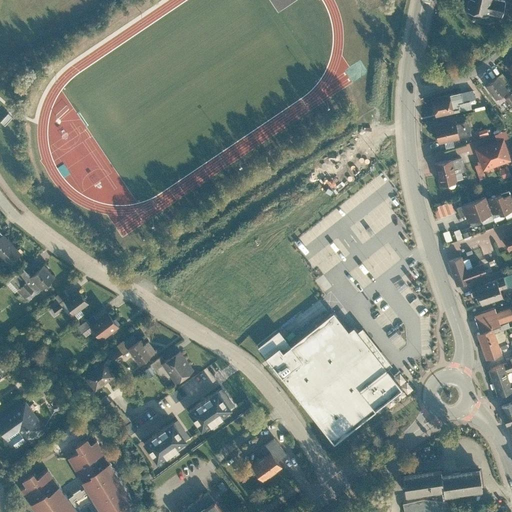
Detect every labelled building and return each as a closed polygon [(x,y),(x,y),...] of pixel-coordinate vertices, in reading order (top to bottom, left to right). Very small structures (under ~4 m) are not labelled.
[(491,0),(468,0),(466,9),(488,13),(491,0)] [(502,16),(505,0),(491,0),(488,13),(502,16)] [(509,79),(504,72),(499,76),(504,83),(509,79)] [(499,76),(486,84),(495,99),(509,90),(504,83),(499,76)] [(461,91),(432,99),(436,115),(458,109),(457,103),(463,101),(461,91)] [(454,121),(433,126),(438,143),(459,137),(456,125),(454,121)] [(472,133),(468,121),(456,125),(459,137),(472,133)] [(479,161),(476,163),(479,174),(511,165),(511,155),(507,137),(509,137),(507,128),(495,131),(497,139),(475,145),(479,161)] [(450,160),(434,165),(440,184),(456,180),(450,160)] [(502,192),(488,198),(493,211),(500,209),(502,213),(511,209),(511,195),(511,192),(503,195),(502,192)] [(486,195),(461,205),(467,221),(493,211),(488,198),(486,195)] [(453,211),(450,201),(445,203),(449,213),(453,211)] [(445,203),(439,205),(442,215),(449,213),(445,203)] [(439,205),(433,207),(435,216),(442,215),(439,205)] [(460,227),(455,229),(458,237),(463,235),(460,227)] [(0,257),(7,265),(20,252),(1,233),(0,233),(0,257)] [(462,256),(449,261),(457,283),(486,273),(483,262),(467,268),(462,256)] [(38,292),(54,275),(44,265),(32,277),(27,281),(34,288),(38,292)] [(32,277),(23,268),(10,282),(18,289),(15,292),(23,299),(34,288),(27,281),(32,277)] [(506,276),(475,286),(482,305),(504,297),(501,288),(509,285),(506,276)] [(287,292),(290,289),(287,284),(273,292),(280,302),(290,296),(287,292)] [(69,296),(64,290),(54,297),(58,303),(51,308),(55,314),(66,306),(63,301),(69,296)] [(73,315),(87,304),(76,290),(69,296),(63,301),(66,306),(73,315)] [(494,309),(476,316),(482,332),(493,328),(511,320),(511,307),(496,313),(494,309)] [(346,330),(329,310),(289,342),(284,335),(276,326),(253,346),(333,444),(404,386),(353,323),(346,330)] [(100,338),(116,325),(106,312),(97,320),(89,326),(100,338)] [(97,320),(92,314),(76,326),(81,332),(89,326),(97,320)] [(502,352),(493,328),(482,332),(478,333),(487,358),(502,352)] [(157,351),(149,340),(143,345),(140,340),(128,349),(130,351),(139,364),(157,351)] [(121,341),(107,353),(115,363),(130,351),(128,349),(121,341)] [(194,373),(179,352),(164,362),(178,383),(194,373)] [(164,362),(160,357),(149,365),(154,370),(164,362)] [(511,363),(511,360),(487,369),(496,395),(511,389),(511,379),(509,380),(507,373),(511,371),(511,363)] [(116,375),(106,361),(85,377),(95,390),(116,375)] [(218,388),(188,409),(201,428),(231,407),(218,388)] [(114,406),(109,397),(100,403),(106,411),(114,406)] [(43,428),(24,401),(0,416),(0,432),(7,441),(20,432),(25,441),(43,428)] [(511,403),(500,408),(508,433),(511,431),(511,403)] [(173,419),(142,440),(156,460),(186,439),(173,419)] [(122,511),(120,508),(129,500),(91,436),(76,445),(77,449),(67,456),(101,511),(78,511),(48,468),(36,477),(32,473),(22,479),(24,484),(18,488),(36,511),(122,511)] [(286,455),(274,437),(260,447),(265,455),(269,452),(276,462),(286,455)] [(262,481),(281,468),(276,462),(269,452),(265,455),(250,465),(262,481)] [(438,469),(403,475),(406,493),(441,487),(440,476),(438,469)] [(482,489),(479,469),(440,476),(441,487),(443,495),(482,489)] [(226,489),(217,474),(212,477),(221,492),(226,489)] [(223,511),(209,491),(179,511),(223,511)] [(421,498),(403,506),(403,511),(417,511),(421,511),(429,511),(448,511),(447,501),(421,498)]
